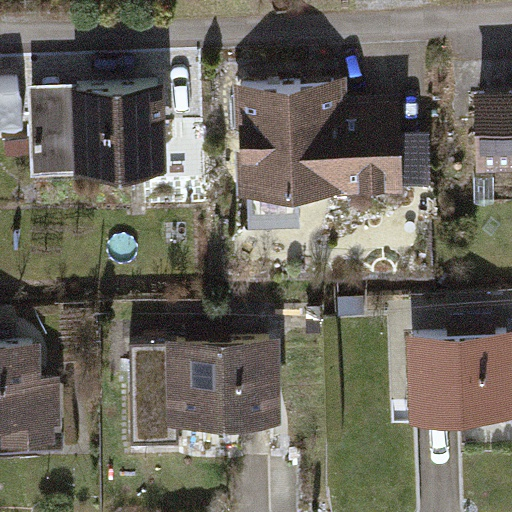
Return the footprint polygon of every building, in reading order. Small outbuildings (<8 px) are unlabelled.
[(346,76),(236,78),(238,187),(399,184),(399,180),(398,128),(397,92),(346,93),(346,76)] [(163,78),(28,82),(31,167),(165,163),(163,78)] [(511,84),(474,86),(477,163),(511,161),(511,84)] [(429,126),(398,128),(399,180),(432,178),(429,126)] [(448,311),(448,327),(494,326),(494,310),(448,311)] [(448,327),(406,329),(409,415),(511,411),(511,325),(494,326),(448,327)] [(278,335),(129,337),(130,437),(177,437),(176,417),(279,416),(278,335)] [(41,336),(0,336),(0,422),(26,422),(27,443),(60,443),(59,372),(41,372),(41,336)]
